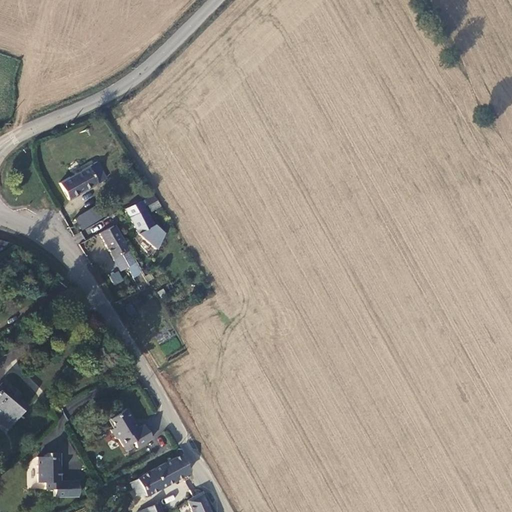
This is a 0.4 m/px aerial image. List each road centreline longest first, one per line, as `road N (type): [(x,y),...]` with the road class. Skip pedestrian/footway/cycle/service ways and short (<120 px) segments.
road 1 (tertiary): [(223,511),(76,266),(41,233),(0,216)]
road 2 (tertiary): [(218,0),(115,92),(1,146)]
road 3 (unknown): [(71,459),(59,435),(65,413),(143,371)]
